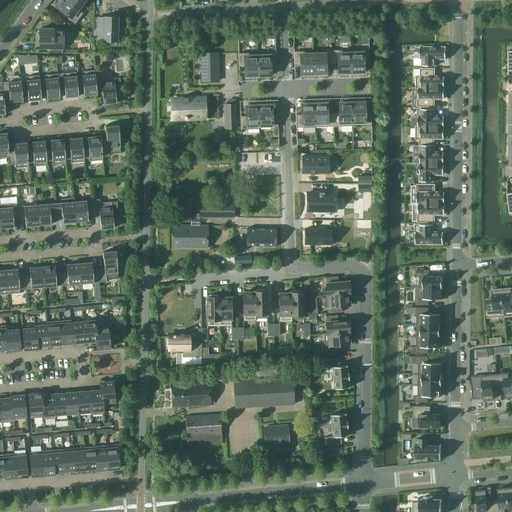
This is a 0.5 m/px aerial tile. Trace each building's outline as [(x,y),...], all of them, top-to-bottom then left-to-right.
[(60,0),(56,7),(61,10),(59,13),(75,25),(83,13),(78,9),(84,0),(60,0)] [(98,18),(97,41),(104,41),(104,44),(117,45),(117,17),(104,17),(104,18),(98,18)] [(67,29),(39,29),(39,42),(40,42),(40,48),(63,49),(63,46),(63,42),(67,42),(67,29)] [(422,66),(435,66),(435,59),(446,59),(446,47),(420,47),(420,59),(422,59),(422,66)] [(369,49),(350,50),(351,73),(363,72),(363,63),(369,62),(369,49)] [(313,54),(313,74),(326,74),(326,64),(332,64),(331,50),(325,50),(325,53),(313,54)] [(350,50),(331,50),(332,64),(338,63),(338,73),(351,73),(350,50)] [(300,74),(313,74),(313,54),(313,51),(294,51),(294,65),(300,65),(300,74)] [(245,76),(258,76),(257,52),(238,53),(239,66),(245,66),(245,76)] [(276,52),(257,52),(258,76),(270,75),(270,65),(276,65),(276,52)] [(201,53),(202,81),(218,81),(217,53),(201,53)] [(417,88),(444,88),(444,77),(434,77),(434,69),(421,69),(421,77),(417,76),(417,88)] [(84,96),(97,95),(95,70),(82,71),(82,75),(77,75),(76,72),(78,96),(79,96),(78,89),(83,88),(84,96)] [(97,87),(102,87),(103,103),(116,102),(115,91),(120,90),(119,79),(103,80),(102,73),(95,74),(95,70),(97,95),(97,87)] [(58,74),(60,98),(59,90),(65,90),(65,97),(78,96),(76,72),(63,73),(64,77),(58,77),(58,74)] [(47,99),(60,98),(58,74),(45,75),(45,78),(40,79),(39,75),(41,100),(42,100),(41,92),(46,91),(47,99)] [(20,77),(23,101),(22,94),(28,93),(28,101),(41,100),(39,75),(26,76),(27,80),(21,80),(21,77),(20,77)] [(10,102),(23,101),(20,77),(8,78),(8,82),(2,82),(2,88),(3,93),(3,95),(4,95),(9,95),(10,102)] [(444,99),(444,88),(417,88),(418,88),(418,106),(434,106),(434,99),(444,99)] [(172,119),(205,118),(205,98),(187,99),(183,99),(183,97),(182,96),(182,99),(171,99),(172,119)] [(334,126),(352,126),(352,102),(339,103),(339,113),(333,113),(334,126)] [(352,102),(352,126),(371,125),(371,112),(365,112),(364,102),(352,102)] [(314,104),(315,127),(334,126),(333,113),(327,113),(327,103),(314,104)] [(236,122),(236,104),(224,104),(224,122),(236,122)] [(296,128),(315,127),(314,104),(302,104),(302,114),(296,114),(296,128)] [(260,126),(259,126),(259,105),(246,106),(246,116),(240,116),(241,129),(260,129),(260,126)] [(272,128),(278,128),(278,115),(272,115),(272,105),(259,105),(259,126),(260,126),(272,125),(272,128)] [(416,127),(444,128),(444,117),(434,117),(434,109),(418,109),(418,127),(416,127)] [(109,154),(121,153),(118,125),(105,126),(107,143),(102,143),(101,136),(100,136),(102,160),(103,160),(102,156),(109,156),(109,154)] [(420,138),(420,145),(433,146),(434,139),(444,139),(444,128),(416,127),(416,138),(420,138)] [(9,165),(8,151),(9,151),(7,133),(0,133),(0,154),(8,153),(9,165)] [(90,161),(102,160),(100,136),(88,137),(88,144),(83,145),(82,137),(84,162),(84,158),(89,158),(90,161)] [(69,138),(70,146),(64,146),(64,139),(63,139),(65,163),(66,163),(65,160),(71,159),(71,163),(84,162),(82,137),(69,138)] [(53,164),(65,163),(63,139),(51,140),(51,148),(46,148),(45,140),(47,165),(47,161),(52,161),(53,164)] [(34,166),(47,165),(45,140),(32,142),(33,149),(27,150),(27,142),(26,142),(28,167),(29,166),(28,163),(34,162),(34,166)] [(14,143),(14,151),(9,151),(8,151),(9,165),(15,164),(16,168),(28,167),(26,142),(14,143)] [(433,146),(420,145),(420,163),(444,164),(444,153),(433,153),(433,148),(433,146)] [(302,156),(301,174),(329,174),(329,156),(302,156)] [(444,164),(420,163),(420,182),(433,182),(433,175),(444,175),(444,164)] [(358,176),(358,184),(372,184),(372,176),(358,176)] [(358,184),(357,192),(371,192),(372,184),(358,184)] [(417,203),(445,204),(445,193),(434,192),(434,185),(417,185),(417,203)] [(319,193),(307,193),(307,210),(335,211),(335,193),(324,193),(324,192),(323,192),(323,193),(320,193),(320,192),(319,192),(319,193)] [(0,198),(0,204),(0,211),(2,229),(14,227),(13,220),(19,219),(18,206),(17,206),(16,197),(0,198)] [(63,223),(76,222),(73,198),(60,199),(61,202),(55,203),(56,216),(62,215),(63,223)] [(74,198),(73,198),(76,222),(88,221),(88,213),(93,213),(92,200),(74,201),(74,198)] [(101,229),(114,228),(113,215),(117,215),(118,201),(100,203),(100,199),(92,200),(93,213),(99,212),(101,229)] [(233,218),(234,202),(185,202),(185,217),(191,218),(191,225),(172,225),(171,247),(207,248),(208,226),(200,226),(200,218),(233,218)] [(50,217),(56,216),(55,203),(37,204),(39,225),(51,224),(50,217)] [(445,204),(417,203),(417,204),(418,204),(418,222),(434,222),(434,214),(444,215),(445,204)] [(37,204),(18,206),(19,219),(25,219),(26,226),(39,225),(37,204)] [(416,225),(415,244),(443,244),(443,232),(433,232),(433,225),(416,225)] [(275,245),(275,229),(276,229),(276,228),(264,228),(264,230),(258,230),(258,228),(247,228),(247,229),(247,245),(246,245),(246,246),(256,246),(256,243),(264,243),(264,246),(276,246),(276,245),(275,245)] [(304,245),(331,245),(331,229),(318,229),(312,228),(312,229),(304,229),(304,245)] [(107,279),(118,278),(116,250),(103,252),(104,268),(98,269),(100,282),(107,281),(107,279)] [(251,262),(250,255),(251,255),(234,256),(234,257),(235,264),(234,264),(252,263),(252,262),(251,262)] [(81,284),(100,282),(98,269),(92,269),(92,262),(79,263),(81,284)] [(63,285),(81,284),(79,263),(67,264),(67,272),(61,272),(63,285)] [(44,287),(63,285),(61,272),(55,273),(55,265),(42,266),(44,287)] [(25,289),(44,287),(42,266),(30,267),(30,275),(24,275),(25,289)] [(18,268),(5,269),(7,294),(20,293),(20,289),(25,289),(24,275),(18,276),(18,268)] [(442,288),(442,276),(429,276),(429,270),(416,270),(416,277),(419,277),(419,288),(421,288),(442,288)] [(349,294),(349,289),(351,289),(351,282),(348,282),(348,281),(338,282),(338,276),(326,277),(326,283),(327,295),(349,293),(349,294)] [(442,298),(442,288),(421,288),(421,298),(416,298),(416,305),(429,305),(429,299),(442,299),(442,298)] [(511,288),(502,289),(504,316),(511,315),(511,297),(511,298),(511,288)] [(256,291),(254,291),(254,292),(255,292),(255,318),(256,318),(267,318),(267,291),(265,291),(265,289),(256,289),(256,291)] [(504,316),(502,289),(492,290),(493,299),(486,300),(488,318),(504,316)] [(291,319),(292,319),(303,319),(303,292),(301,292),(301,290),(292,290),(292,292),(290,292),(290,293),(291,293),(291,319)] [(255,292),(254,292),(243,292),(243,320),(256,320),(256,318),(255,318),(255,292)] [(292,319),(291,319),(291,293),(290,293),(279,293),(279,321),(292,321),(292,319)] [(327,295),(325,295),(326,307),(329,307),(330,313),(342,312),(341,306),(350,305),(349,294),(349,293),(327,295)] [(219,298),(219,297),(217,297),(217,295),(209,295),(209,297),(207,297),(207,326),(219,326),(219,298)] [(219,298),(219,326),(231,325),(231,297),(219,298)] [(439,325),(440,315),(440,314),(429,314),(429,308),(416,307),(416,314),(417,314),(417,325),(439,325)] [(348,332),(349,332),(349,328),(351,328),(350,321),(348,321),(348,320),(338,321),(337,315),(325,316),(326,322),(327,333),(327,334),(348,332)] [(61,344),(73,343),(71,320),(59,321),(61,344)] [(73,343),(85,342),(83,322),(71,323),(71,320),(73,343)] [(47,322),(49,345),(61,344),(59,321),(47,322)] [(83,322),(85,342),(96,341),(97,349),(95,321),(83,322)] [(96,321),(95,321),(97,349),(110,348),(108,324),(96,325),(96,321)] [(37,346),(49,345),(47,322),(46,322),(47,325),(36,326),(35,325),(37,348),(38,348),(37,346)] [(6,325),(8,351),(20,350),(19,330),(18,326),(6,327),(6,325)] [(37,348),(35,325),(22,326),(23,330),(24,349),(37,348)] [(417,325),(417,336),(439,336),(439,337),(440,337),(440,325),(439,325),(417,325)] [(325,346),(329,346),(329,352),(341,351),(341,345),(349,344),(348,332),(327,334),(327,333),(324,334),(325,346)] [(183,358),(201,357),(202,345),(190,345),(190,335),(175,335),(175,334),(173,334),(173,335),(168,335),(168,338),(167,338),(167,347),(168,347),(168,350),(183,350),(183,358)] [(416,347),(415,347),(415,353),(428,353),(428,347),(440,347),(439,347),(439,337),(439,336),(417,336),(416,347)] [(428,363),(428,357),(415,356),(415,363),(418,363),(418,374),(441,374),(441,364),(442,364),(442,363),(428,363)] [(324,368),(332,367),(334,389),(349,387),(348,380),(349,380),(348,373),(347,373),(347,365),(340,366),(339,359),(324,360),(324,368)] [(511,372),(497,374),(499,389),(505,388),(506,398),(511,396),(511,372)] [(441,385),(441,386),(442,374),(441,374),(418,374),(418,385),(441,385)] [(499,389),(497,374),(478,376),(479,387),(482,387),(482,389),(483,389),(484,400),(494,399),(493,389),(499,389)] [(235,408),(294,404),(293,378),(233,382),(235,408)] [(100,383),(103,414),(104,414),(103,410),(103,402),(115,401),(113,381),(100,383)] [(172,407),(211,405),(209,381),(170,384),(172,407)] [(101,391),(89,392),(91,415),(103,414),(100,383),(101,391)] [(441,396),(441,386),(441,385),(418,385),(418,396),(415,396),(415,402),(428,402),(428,396),(441,396)] [(91,415),(89,392),(77,393),(79,412),(90,411),(91,415)] [(77,393),(65,394),(67,413),(79,412),(77,393)] [(43,419),(41,394),(29,395),(30,415),(31,418),(43,417),(43,419)] [(42,394),(41,394),(43,419),(55,418),(53,395),(42,396),(42,394)] [(67,413),(65,394),(53,395),(55,418),(56,418),(55,414),(67,413)] [(12,396),(14,422),(15,422),(14,420),(26,419),(26,415),(24,395),(12,396)] [(11,398),(0,399),(0,401),(2,423),(14,422),(12,396),(11,396),(11,398)] [(413,406),(413,419),(420,419),(420,427),(440,428),(440,414),(436,414),(430,414),(430,406),(413,406)] [(345,413),(330,415),(332,436),(329,436),(330,444),(345,443),(344,436),(348,435),(347,428),(347,421),(346,421),(345,413)] [(185,416),(187,445),(222,443),(220,414),(185,416)] [(265,426),(266,443),(289,441),(287,424),(265,426)] [(415,444),(415,460),(415,458),(424,458),(424,460),(433,460),(433,458),(440,458),(440,460),(441,460),(441,445),(441,446),(430,446),(430,439),(416,439),(416,446),(415,446),(415,444)] [(106,445),(108,469),(119,468),(117,444),(106,445)] [(95,446),(97,470),(108,469),(106,445),(95,446)] [(96,469),(96,470),(97,470),(95,446),(84,447),(86,469),(96,469)] [(84,451),(74,452),(75,470),(86,469),(84,447),(84,451)] [(63,449),(52,450),(54,474),(55,474),(54,472),(65,471),(63,449)] [(63,449),(65,471),(75,470),(74,452),(63,453),(63,449)] [(54,474),(52,450),(41,451),(43,475),(54,474)] [(32,476),(43,475),(41,451),(30,452),(30,456),(32,476)] [(16,477),(14,453),(3,454),(5,478),(16,477)] [(14,453),(16,477),(28,476),(26,456),(15,457),(14,453)] [(509,511),(507,488),(498,489),(499,499),(493,499),(493,511),(509,511)] [(493,511),(493,499),(487,500),(486,491),(476,492),(477,502),(476,502),(476,505),(474,505),(474,511),(493,511)] [(424,500),(419,500),(419,503),(413,502),(412,511),(441,511),(441,500),(432,500),(432,497),(424,497),(424,500)]
